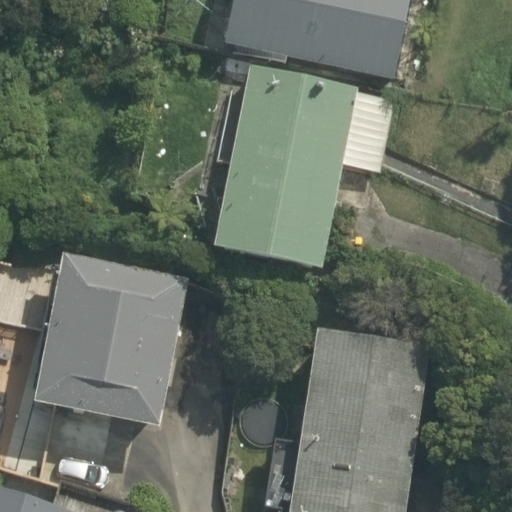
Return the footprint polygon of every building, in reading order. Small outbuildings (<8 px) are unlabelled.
[(227,0),(220,61),(386,80),(395,0),(227,0)] [(353,91),(237,69),(201,260),(318,281),(353,91)] [(13,461),(101,475),(109,430),(150,437),(176,275),(46,254),(13,461)] [(398,511),(432,354),(319,330),(280,511),(398,511)] [(69,511),(0,491),(0,511),(69,511)]
